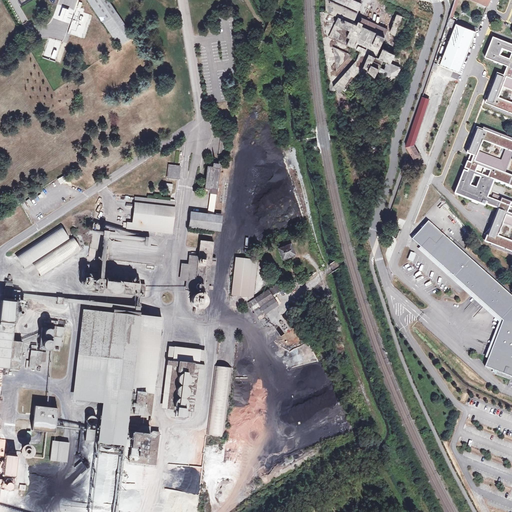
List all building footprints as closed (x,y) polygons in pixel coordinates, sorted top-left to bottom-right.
[(108,0),(87,0),(119,46),(133,37),(108,0)] [(321,40),(328,86),(338,94),(340,92),(357,73),(360,75),(364,73),(371,80),(375,75),(392,84),(400,68),(390,63),(394,54),(382,49),(378,57),(376,56),(388,30),(359,18),(356,24),(353,23),(362,4),(352,0),(323,0),(325,13),(319,15),(321,40)] [(454,0),(448,17),(453,19),(453,18),(460,1),(459,0),(454,0)] [(403,17),(396,14),(390,31),(391,34),(395,36),(403,17)] [(459,73),(477,28),(458,21),(457,24),(456,24),(453,31),(449,30),(448,33),(451,35),(439,65),(459,73)] [(511,44),(494,37),(487,58),(509,66),(505,75),(499,73),(487,103),(493,106),(492,108),(511,115),(511,44)] [(410,154),(414,159),(420,155),(413,144),(414,143),(419,129),(429,99),(423,97),(406,147),(410,154)] [(511,138),(484,128),(483,130),(477,128),(467,154),(471,155),(455,194),(485,206),(486,204),(498,209),(491,227),(484,234),(487,237),(485,242),(492,245),(491,246),(511,254),(511,201),(501,198),(500,202),(489,198),(495,182),(491,181),(492,179),(511,186),(511,138)] [(227,137),(221,137),(219,155),(225,156),(227,137)] [(346,168),(353,200),(359,195),(364,191),(368,186),(376,176),(348,150),(348,149),(344,139),(340,141),(346,168)] [(210,202),(215,202),(220,165),(213,164),(213,168),(207,167),(205,189),(210,190),(210,192),(211,192),(210,202)] [(179,167),(169,165),(167,178),(178,179),(179,167)] [(175,202),(135,197),(132,223),(127,223),(126,228),(171,234),(175,202)] [(213,214),(208,214),(191,212),(189,227),(213,230),(215,215),(213,214)] [(215,215),(213,230),(220,231),(222,214),(218,214),(215,213),(215,215)] [(489,358),(485,368),(511,377),(511,296),(429,222),(413,239),(502,320),(489,358)] [(61,225),(16,254),(25,270),(34,264),(71,241),(61,225)] [(152,238),(115,238),(115,237),(109,236),(109,231),(103,231),(102,233),(92,232),(90,249),(101,250),(101,259),(155,266),(157,246),(151,245),(152,238)] [(71,241),(34,264),(41,275),(82,250),(75,238),(71,241)] [(208,284),(212,258),(213,242),(200,241),(198,256),(194,291),(207,293),(208,284)] [(290,244),(278,249),(282,260),(295,255),(290,244)] [(411,253),(408,261),(413,263),(416,254),(411,253)] [(194,291),(198,256),(189,255),(188,264),(181,263),(179,280),(186,281),(185,290),(194,291)] [(252,259),(235,258),(231,295),(248,297),(252,259)] [(111,282),(110,282),(111,270),(98,269),(98,272),(84,270),(83,280),(82,282),(82,284),(82,285),(83,286),(85,288),(86,288),(87,288),(89,288),(90,287),(94,288),(94,289),(96,290),(98,291),(99,291),(101,291),(102,291),(104,289),(109,290),(110,292),(111,293),(114,294),(144,297),(145,285),(120,282),(118,281),(117,280),(114,281),(113,281),(111,282)] [(5,281),(3,295),(12,296),(11,297),(19,298),(20,291),(10,290),(11,282),(5,281)] [(276,284),(248,303),(260,320),(265,317),(264,315),(278,306),(272,296),(280,290),(276,284)] [(195,294),(192,296),(191,298),(191,302),(191,303),(193,306),(195,308),(198,309),(200,309),(201,308),(203,308),(204,306),(205,305),(206,304),(207,302),(207,300),(206,299),(205,296),(203,295),(201,293),(197,293),(195,294)] [(1,300),(0,304),(0,367),(19,370),(22,342),(12,341),(14,325),(13,325),(15,302),(1,300)] [(77,400),(87,310),(82,310),(72,399),(77,400)] [(134,315),(87,310),(77,400),(102,403),(129,406),(128,413),(151,416),(154,393),(131,390),(132,383),(136,383),(137,375),(133,375),(140,316),(139,316),(134,315)] [(45,325),(44,335),(45,337),(46,337),(48,338),(50,338),(51,337),(53,336),(55,336),(55,341),(53,341),(52,343),(51,341),(50,339),(48,339),(47,339),(46,339),(44,340),(43,342),(43,343),(43,345),(45,347),(47,348),(49,348),(50,347),(52,345),(60,346),(62,334),(64,334),(64,327),(45,325)] [(32,345),(29,368),(35,369),(35,366),(38,367),(39,363),(41,364),(42,351),(37,351),(38,346),(32,345)] [(162,408),(167,409),(174,349),(200,352),(193,412),(199,412),(206,351),(169,346),(162,408)] [(174,349),(167,409),(176,410),(176,407),(185,408),(184,411),(193,412),(200,352),(174,349)] [(232,367),(215,366),(207,435),(225,437),(232,367)] [(55,429),(57,405),(35,402),(32,427),(55,429)] [(129,406),(102,403),(97,442),(99,443),(122,445),(124,446),(126,431),(128,413),(129,406)] [(176,407),(176,410),(175,416),(184,417),(184,411),(185,408),(176,407)] [(84,439),(93,440),(95,423),(96,421),(96,420),(96,418),(96,416),(95,415),(94,414),(92,414),(91,414),(89,414),(87,416),(86,417),(86,418),(86,420),(86,422),(84,439)] [(126,431),(124,446),(131,447),(129,462),(156,466),(159,432),(149,431),(149,433),(126,431)] [(66,442),(52,440),(49,461),(63,463),(68,463),(70,443),(66,442)] [(122,445),(99,443),(91,511),(114,511),(116,501),(121,502),(123,483),(118,482),(122,445)] [(23,446),(21,448),(21,449),(21,451),(21,454),(22,455),(24,457),(27,457),(29,457),(31,456),(33,454),(33,451),(33,449),(32,447),(30,445),(28,445),(25,445),(23,446)] [(1,464),(0,473),(0,489),(13,491),(15,477),(17,457),(5,455),(4,464),(1,464)]
